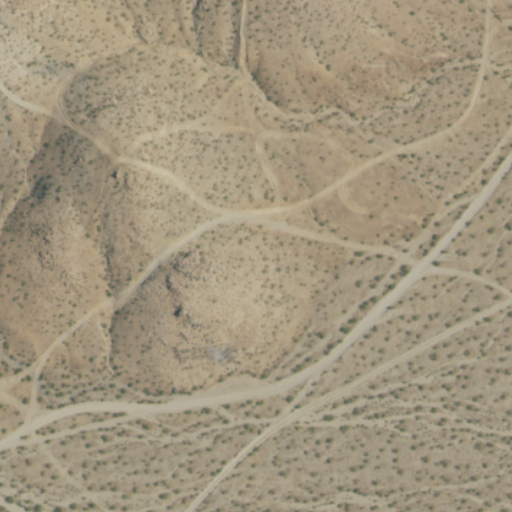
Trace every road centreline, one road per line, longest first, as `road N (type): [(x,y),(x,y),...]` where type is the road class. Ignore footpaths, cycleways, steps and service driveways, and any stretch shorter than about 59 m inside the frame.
road 1 (track): [(511,154),(423,264),(323,366),(276,389),(209,402),(58,411),(0,439)]
road 2 (track): [(190,511),(258,437),(511,300)]
